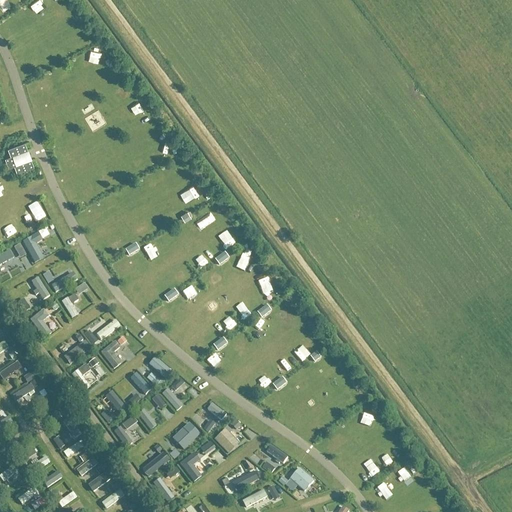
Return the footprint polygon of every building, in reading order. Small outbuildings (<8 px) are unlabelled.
[(37,1),(30,5),(38,18),(44,14),(37,1)] [(10,27),(19,23),(16,16),(7,19),(10,27)] [(76,56),(80,67),(91,63),(86,52),(76,56)] [(35,167),(25,143),(8,149),(9,151),(11,157),(5,159),(9,168),(14,166),(17,172),(17,174),(35,167)] [(188,212),(181,216),(185,221),(192,217),(188,212)] [(38,235),(22,243),(34,264),(43,259),(35,245),(42,241),(38,235)] [(20,240),(8,248),(13,258),(21,273),(34,266),(20,240)] [(135,244),(126,250),(129,255),(139,249),(135,244)] [(234,253),(240,261),(248,256),(242,248),(234,253)] [(0,255),(0,264),(13,258),(9,250),(0,255)] [(225,253),(216,260),(219,265),(229,258),(225,253)] [(74,262),(63,267),(66,274),(68,279),(80,273),(74,262)] [(175,271),(182,280),(188,276),(181,267),(175,271)] [(261,291),(271,288),(267,274),(257,277),(261,291)] [(39,275),(27,282),(34,293),(25,298),(30,306),(50,294),(39,275)] [(59,287),(67,283),(64,277),(56,282),(59,287)] [(81,282),(85,289),(91,286),(87,279),(81,282)] [(174,290),(165,297),(169,302),(178,295),(174,290)] [(62,299),(72,317),(78,313),(68,295),(62,299)] [(289,304),(279,309),(284,319),(294,315),(289,304)] [(266,306),(257,313),(260,318),(270,311),(266,306)] [(44,310),(30,320),(44,340),(52,334),(43,322),(49,317),(44,310)] [(300,336),(308,346),(316,340),(309,330),(300,336)] [(223,339),(214,346),(218,351),(227,344),(223,339)] [(7,342),(0,346),(0,355),(11,350),(7,342)] [(115,342),(101,353),(114,370),(122,364),(113,354),(120,348),(115,342)] [(212,351),(205,358),(219,370),(226,363),(212,351)] [(317,352),(310,357),(314,362),(320,357),(317,352)] [(99,376),(104,373),(97,360),(92,363),(99,376)] [(199,385),(204,379),(200,375),(195,382),(199,385)] [(282,378),(272,385),(276,390),(285,383),(282,378)] [(68,418),(62,421),(70,436),(76,433),(68,418)] [(126,441),(139,431),(135,426),(127,432),(120,424),(115,428),(126,441)] [(188,436),(178,446),(183,451),(199,436),(190,426),(184,431),(188,436)] [(225,431),(215,441),(228,455),(238,445),(225,431)] [(80,438),(63,447),(68,457),(85,447),(80,438)] [(269,444),(265,450),(284,463),(288,458),(269,444)] [(42,467),(50,461),(45,454),(37,461),(42,467)] [(194,455),(180,466),(193,483),(200,478),(192,467),(199,462),(194,455)] [(89,461),(78,468),(82,475),(93,468),(89,461)] [(14,462),(0,472),(0,474),(4,480),(19,469),(14,462)] [(396,470),(402,478),(410,473),(403,465),(396,470)] [(290,479),(304,492),(314,480),(300,467),(290,479)] [(96,476),(87,484),(92,490),(101,483),(96,476)] [(17,495),(23,504),(40,493),(34,485),(17,495)] [(58,499),(62,505),(77,496),(72,489),(58,499)] [(107,506),(121,496),(116,490),(103,500),(107,506)] [(121,503),(114,506),(116,511),(119,511),(124,510),(121,503)]
